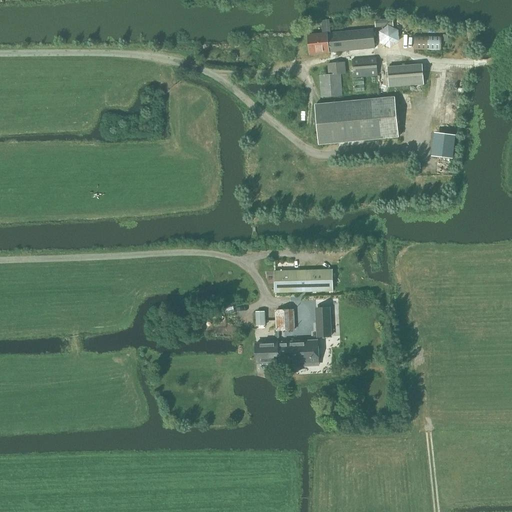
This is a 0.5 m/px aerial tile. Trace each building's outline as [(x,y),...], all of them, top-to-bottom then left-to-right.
[(375,20),(376,28),(394,27),(393,18),(375,20)] [(350,32),(331,34),(330,21),(322,21),(323,34),(309,36),(310,55),(352,51),(350,32)] [(401,39),(401,37),(400,34),(399,31),(397,29),(394,28),(391,28),(388,28),(386,29),(384,31),(382,33),(381,36),(381,39),(382,41),(383,44),(385,46),(388,47),(390,48),(393,47),(396,46),(398,44),(400,42),(401,39)] [(376,48),(375,36),(374,29),(350,32),(352,51),(376,48)] [(415,36),(414,50),(442,51),(442,37),(415,36)] [(354,78),(378,76),(376,58),(352,60),(354,78)] [(329,75),(320,76),(322,98),(343,96),(341,75),(341,74),(345,74),(345,68),(345,66),(345,63),(329,64),(329,75)] [(390,87),(423,85),(422,65),(388,67),(390,87)] [(395,98),(315,105),(319,145),(399,137),(395,98)] [(435,132),(432,156),(454,158),(456,135),(435,132)] [(276,293),(334,292),(333,270),(275,271),(276,293)] [(317,338),(332,337),(331,308),(315,308),(317,338)] [(276,310),(277,331),(296,330),(294,309),(276,310)] [(265,312),(257,313),(258,327),(266,326),(265,312)] [(317,341),(278,344),(279,365),(308,363),(308,366),(318,365),(318,363),(318,362),(317,341)] [(271,344),(256,345),(257,363),(264,363),(268,363),(268,369),(272,369),(278,369),(278,365),(279,365),(278,344),(277,344),(271,344)]
